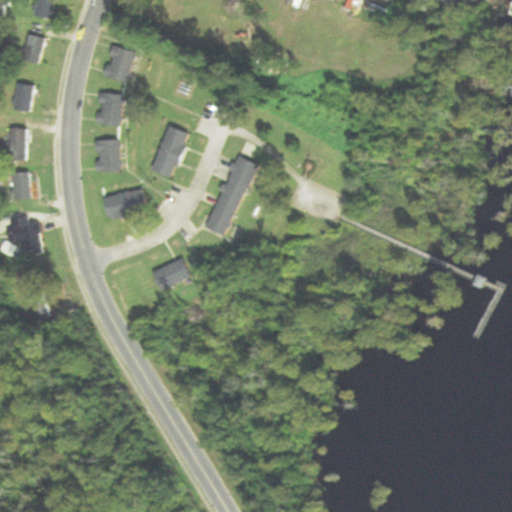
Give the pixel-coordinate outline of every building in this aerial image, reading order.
[(0,0),(0,16),(9,17),(9,0),(0,0)] [(59,0),(42,0),(39,16),(56,19),(59,0)] [(508,0),(486,0),(485,15),(508,16),(508,0)] [(141,30),(115,19),(110,31),(136,42),(141,30)] [(27,60),(44,64),(51,38),(33,34),(27,60)] [(108,76),(132,82),(141,52),(117,46),(108,76)] [(37,111),(39,85),(22,84),(21,111),(37,111)] [(104,125),(128,125),(128,94),(103,95),(104,125)] [(193,132),(172,126),(158,172),(179,178),(193,132)] [(16,161),(32,161),(32,129),(16,129),(16,161)] [(126,141),(102,141),(102,172),(126,172),(126,141)] [(213,230),(234,237),(261,163),(240,156),(213,230)] [(19,199),(35,199),(35,173),(19,173),(19,199)] [(153,211),(147,188),(109,198),(115,221),(153,211)] [(16,220),(18,229),(12,230),(14,244),(29,241),(32,256),(49,253),(43,223),(35,224),(34,217),(16,220)] [(159,273),(168,291),(197,277),(188,259),(159,273)] [(44,319),(53,316),(38,271),(29,273),(44,319)]
